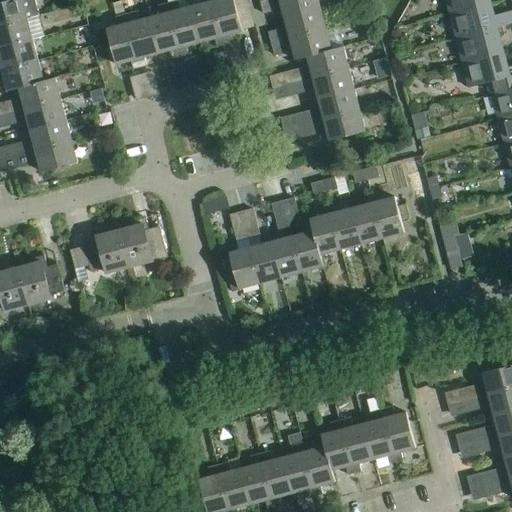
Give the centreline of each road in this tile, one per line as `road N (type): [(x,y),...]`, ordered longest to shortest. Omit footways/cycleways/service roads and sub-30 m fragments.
road 1 (residential): [(161,175),(147,113),(260,83),(280,168),(179,195)]
road 2 (unclassified): [(511,306),(455,296),(228,353)]
road 3 (residential): [(161,175),(0,217)]
road 4 (unclassified): [(0,359),(161,318)]
